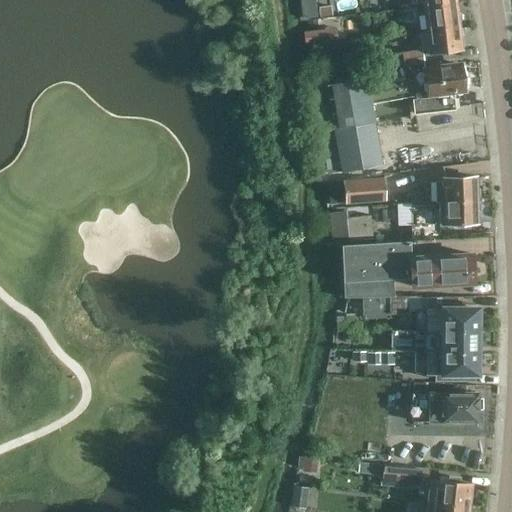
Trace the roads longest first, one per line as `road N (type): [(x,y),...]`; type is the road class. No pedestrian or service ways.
road 1 (track): [(250,511),(291,384),(300,288),(287,89),(264,0)]
road 2 (tertiary): [(511,176),(488,0)]
